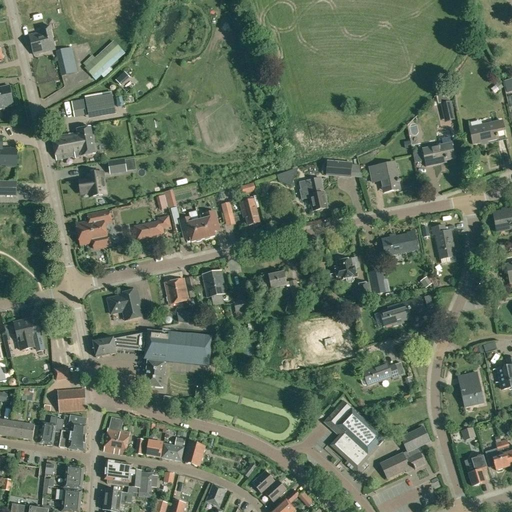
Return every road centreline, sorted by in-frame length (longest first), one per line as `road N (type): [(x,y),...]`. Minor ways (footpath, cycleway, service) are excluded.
road 1 (residential): [(73,289),(469,199)]
road 2 (unclassified): [(73,289),(9,0)]
road 3 (residential): [(337,511),(283,459),(241,437),(97,403)]
road 4 (residential): [(465,511),(436,406),(448,328)]
road 5 (residential): [(261,511),(207,477),(95,458)]
road 6 (residential): [(448,328),(472,269),(469,199)]
